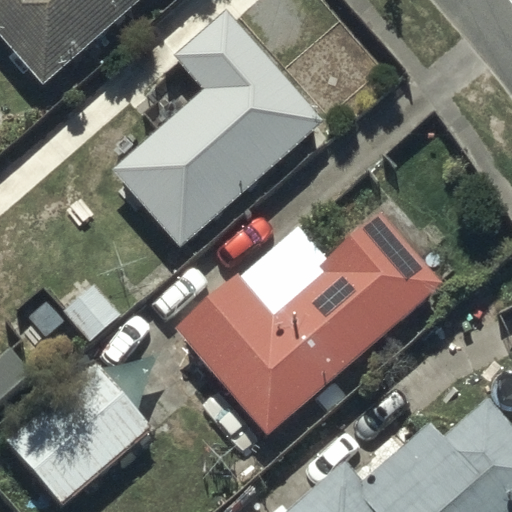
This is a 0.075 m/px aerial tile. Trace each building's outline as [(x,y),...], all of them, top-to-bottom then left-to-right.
[(0,0),(0,47),(41,94),(148,0),(0,0)] [(200,99),(111,182),(179,257),(322,127),(223,19),(170,66),(200,99)] [(295,236),(174,338),(265,445),(440,294),(378,222),(324,269),(295,236)] [(50,301),(27,320),(44,341),(66,323),(87,348),(120,320),(95,290),(63,316),(50,301)] [(97,370),(4,448),(58,511),(65,511),(154,437),(97,370)] [(342,471),(296,511),(511,511),(511,436),(486,407),(441,447),(429,434),(362,493),(342,471)]
